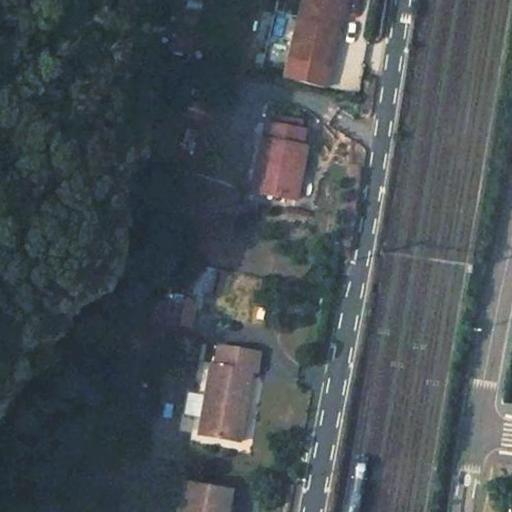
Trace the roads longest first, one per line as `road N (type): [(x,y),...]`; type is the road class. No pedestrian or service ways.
road 1 (residential): [(401,0),(363,249),(310,511)]
road 2 (tertiary): [(511,244),(476,433)]
